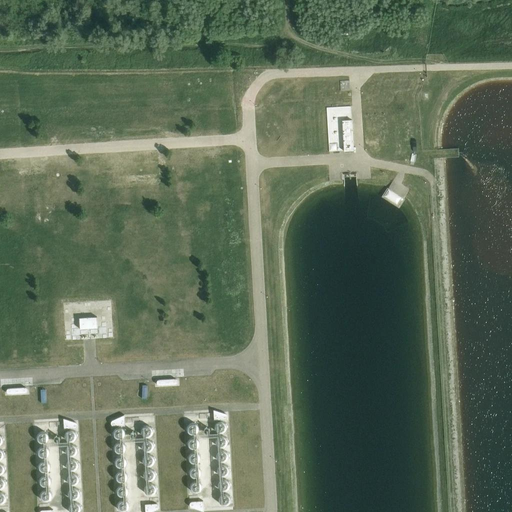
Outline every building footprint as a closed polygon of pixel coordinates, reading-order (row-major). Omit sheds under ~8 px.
[(344,151),(354,151),(352,120),(351,107),(327,108),(329,152),(344,151)] [(66,341),(72,340),(113,338),(111,300),(63,303),(66,341)] [(189,510),(196,509),(204,511),(204,509),(233,507),(228,412),(221,412),(213,410),(214,413),(184,415),(189,510)] [(152,511),(153,511),(160,511),(154,416),(125,418),(124,415),(117,418),(110,419),(115,511),(152,511)] [(34,423),(39,511),(82,511),(78,421),(71,421),(63,419),(64,421),(34,423)] [(0,511),(9,511),(4,425),(0,425),(0,511)]
